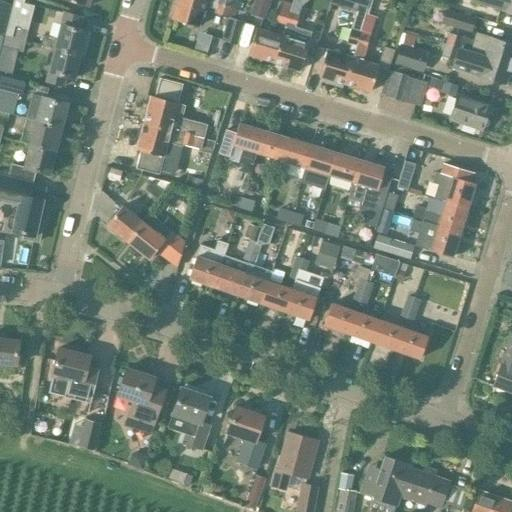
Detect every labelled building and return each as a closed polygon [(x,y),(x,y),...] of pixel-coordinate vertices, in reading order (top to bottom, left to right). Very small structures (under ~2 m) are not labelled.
[(13,0),(12,4),(7,24),(4,35),(25,41),(34,6),(23,3),(24,0),(13,0)] [(247,12),(238,10),(238,11),(200,0),(177,0),(172,18),(199,26),(204,6),(216,9),(214,14),(228,17),(221,40),(238,45),(245,22),(244,21),(247,12)] [(200,0),(238,11),(238,10),(241,1),(239,0),(200,0)] [(254,0),(250,14),(264,18),(269,0),(254,0)] [(511,0),(472,0),(472,1),(500,10),(511,14),(511,0)] [(0,34),(4,35),(7,24),(12,4),(0,1),(0,34)] [(284,25),(291,4),(281,1),(274,22),(284,25)] [(281,35),(273,62),(300,70),(308,44),(312,32),(295,26),(301,7),(291,4),(284,25),(281,35)] [(344,83),(365,14),(368,7),(357,4),(346,44),(351,46),(348,56),(327,49),(319,76),(344,83)] [(442,23),(473,30),(476,16),(445,9),(442,23)] [(42,44),(55,48),(80,55),(87,31),(78,28),(81,17),(64,12),(57,38),(44,34),(42,44)] [(365,14),(344,83),(370,91),(378,65),(363,60),(376,17),(365,14)] [(273,62),(281,35),(256,28),(248,54),(273,62)] [(449,33),(448,36),(445,45),(511,66),(511,64),(511,43),(477,32),(475,41),(449,33)] [(4,35),(1,47),(22,52),(25,41),(4,35)] [(394,64),(423,72),(428,53),(400,45),(394,64)] [(445,45),(442,55),(454,59),(451,68),(506,84),(511,66),(445,45)] [(63,85),(66,76),(74,78),(80,55),(55,48),(46,81),(63,85)] [(391,73),(384,96),(415,105),(422,82),(391,73)] [(1,76),(0,79),(0,111),(7,113),(10,102),(16,104),(18,94),(22,95),(25,82),(1,76)] [(155,98),(175,103),(180,85),(160,79),(155,98)] [(482,131),(491,104),(459,93),(450,120),(482,131)] [(25,118),(36,121),(62,127),(68,103),(42,96),(42,97),(32,94),(25,118)] [(151,97),(144,124),(204,139),(206,129),(207,125),(182,118),(185,106),(175,103),(155,98),(151,97)] [(30,144),(56,151),(62,127),(36,121),(30,144)] [(233,145),(243,148),(238,164),(252,168),(257,152),(264,130),(239,123),(236,133),(226,129),(218,153),(229,157),(233,145)] [(142,150),(137,169),(160,175),(164,156),(167,143),(183,147),(184,144),(198,148),(201,149),(204,139),(144,124),(138,149),(142,150)] [(282,159),(288,138),(264,130),(257,152),(282,159)] [(306,167),(312,145),(288,138),(282,159),(306,167)] [(204,139),(201,149),(198,148),(197,151),(211,154),(215,142),(204,139)] [(56,151),(30,144),(24,167),(12,164),(9,176),(9,177),(33,183),(36,170),(50,173),(56,151)] [(306,167),(301,183),(325,190),(330,174),(336,152),(312,145),(306,167)] [(336,152),(330,174),(352,181),(353,181),(359,159),(336,152)] [(382,209),(382,208),(387,193),(391,177),(383,174),(385,167),(359,159),(353,181),(352,181),(348,197),(362,202),(360,210),(365,221),(365,224),(377,228),(382,209)] [(438,183),(433,199),(445,202),(467,209),(467,208),(475,183),(471,182),(474,173),(443,164),(441,172),(436,171),(432,182),(437,183),(438,183)] [(0,197),(4,198),(19,202),(16,216),(12,215),(8,217),(6,225),(9,229),(13,230),(25,233),(24,238),(40,241),(44,221),(39,220),(44,200),(29,196),(33,183),(9,177),(9,176),(0,173),(0,197)] [(401,174),(397,186),(406,189),(410,177),(401,174)] [(231,193),(228,204),(241,208),(242,203),(240,202),(242,197),(231,193)] [(382,208),(382,209),(392,212),(396,195),(387,193),(382,208)] [(251,212),(255,201),(242,197),(240,202),(242,203),(241,208),(251,212)] [(460,232),(467,209),(445,202),(441,215),(438,226),(460,233),(460,232)] [(128,241),(144,222),(124,206),(107,225),(128,241)] [(417,206),(413,218),(422,221),(425,210),(426,209),(417,206)] [(279,208),(276,219),(289,223),(292,212),(279,208)] [(300,226),(303,215),(292,212),(289,223),(300,226)] [(144,222),(128,241),(150,259),(157,250),(178,267),(186,243),(150,214),(144,222)] [(453,257),(453,256),(460,233),(438,226),(413,218),(410,231),(422,235),(418,247),(453,257)] [(324,233),(337,238),(340,227),(327,223),(324,233)] [(273,229),(262,225),(256,242),(261,244),(269,244),(273,229)] [(373,249),(410,260),(414,245),(377,234),(373,249)] [(201,245),(197,256),(190,278),(213,286),(220,264),(224,254),(228,243),(217,240),(214,249),(201,245)] [(256,242),(250,240),(246,252),(251,254),(252,252),(258,254),(261,244),(256,242)] [(322,242),(318,253),(336,259),(339,247),(322,242)] [(220,264),(213,286),(237,294),(248,263),(253,265),(253,264),(254,265),(258,254),(252,252),(251,254),(246,252),(243,261),(224,254),(220,264)] [(297,257),(294,267),(300,269),(299,271),(304,273),(309,261),(297,257)] [(387,258),(382,273),(394,277),(399,262),(387,258)] [(268,280),(269,281),(272,271),(254,265),(253,264),(253,265),(248,263),(237,294),(260,302),(268,280)] [(294,267),(290,279),(295,281),(301,283),(302,281),(304,273),(299,271),(300,269),(294,267)] [(353,282),(357,283),(355,290),(370,295),(373,284),(366,282),(369,271),(357,267),(353,282)] [(293,289),(269,281),(268,280),(260,302),(285,311),(293,289)] [(293,289),(285,311),(309,319),(321,287),(302,281),(301,283),(295,281),(293,289)] [(352,300),(366,305),(370,295),(355,290),(352,300)] [(421,300),(406,295),(403,306),(417,311),(421,300)] [(349,333),(357,311),(332,302),(325,324),(349,333)] [(399,317),(414,322),(417,311),(403,306),(399,317)] [(357,311),(349,333),(373,341),(380,319),(357,311)] [(380,319),(373,341),(396,349),(404,327),(380,319)] [(404,327),(396,349),(421,358),(428,336),(404,327)] [(511,336),(494,385),(511,391),(511,336)] [(0,363),(17,365),(20,340),(0,337),(0,363)] [(53,374),(48,392),(91,403),(100,369),(88,366),(91,355),(58,347),(52,374),(53,374)] [(167,390),(153,385),(156,377),(126,367),(117,395),(133,401),(126,424),(152,433),(167,390)] [(172,413),(189,419),(180,444),(202,451),(211,426),(202,422),(210,397),(196,392),(197,387),(186,383),(183,387),(181,387),(172,413)] [(236,405),(227,432),(243,437),(235,462),(258,469),(266,444),(256,441),(265,415),(236,405)] [(86,420),(78,448),(94,452),(102,424),(86,420)] [(318,440),(287,432),(277,469),(275,468),(270,485),(286,489),(290,473),(308,478),(318,440)] [(365,478),(361,493),(371,496),(365,511),(393,511),(396,504),(397,505),(400,497),(400,496),(410,464),(385,456),(376,482),(365,478)] [(409,467),(400,496),(400,497),(425,505),(426,502),(441,507),(450,481),(434,476),(436,471),(425,467),(423,472),(410,468),(409,467)] [(168,479),(189,486),(193,476),(172,468),(168,479)] [(295,511),(313,511),(318,486),(301,483),(295,511)] [(352,511),(356,491),(340,488),(338,496),(339,496),(335,511),(352,511)] [(511,511),(511,502),(479,491),(471,511),(511,511)] [(249,492),(245,504),(255,508),(259,496),(249,492)] [(461,511),(463,508),(449,503),(445,511),(461,511)]
